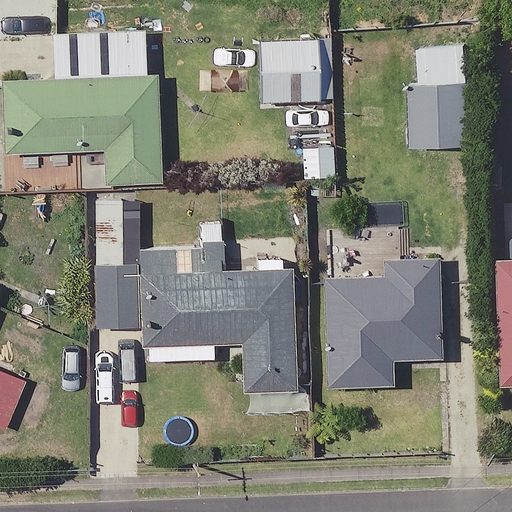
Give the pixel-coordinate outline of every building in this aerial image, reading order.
[(322,40),(263,43),(266,104),(325,102),(322,40)] [(161,75),(6,82),(9,155),(108,151),(109,186),(166,184),(161,75)] [(475,84),(416,87),(419,149),(478,147),(475,84)] [(336,147),(305,149),(308,180),(338,178),(336,147)] [(442,204),(393,203),(392,234),(441,235),(442,204)] [(204,249),(143,251),(144,264),(146,328),(147,348),(247,344),(249,394),(302,392),(297,269),(204,272),(204,249)] [(389,277),(329,279),(333,389),(399,386),(398,361),(447,360),(444,258),(388,260),(389,277)] [(146,328),(144,264),(97,265),(99,330),(146,328)] [(0,368),(0,424),(9,428),(29,380),(0,368)]
